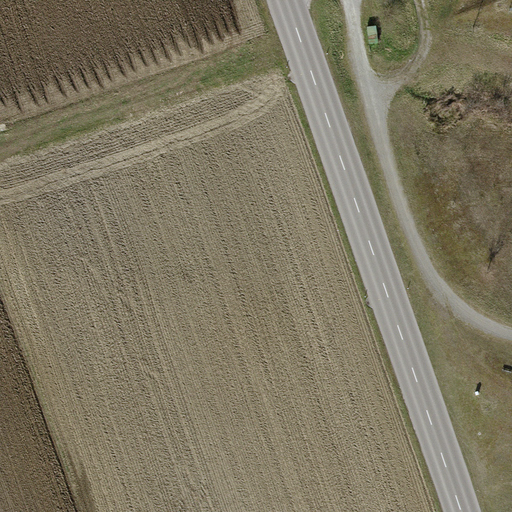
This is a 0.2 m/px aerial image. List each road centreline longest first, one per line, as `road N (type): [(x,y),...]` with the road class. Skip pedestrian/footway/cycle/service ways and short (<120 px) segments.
road 1 (tertiary): [(463,511),(287,0)]
road 2 (track): [(511,333),(470,313),(439,281),(411,230),(358,55),(354,0)]
road 3 (track): [(0,135),(295,23)]
road 4 (track): [(371,95),(419,61),(427,36),(421,0)]
